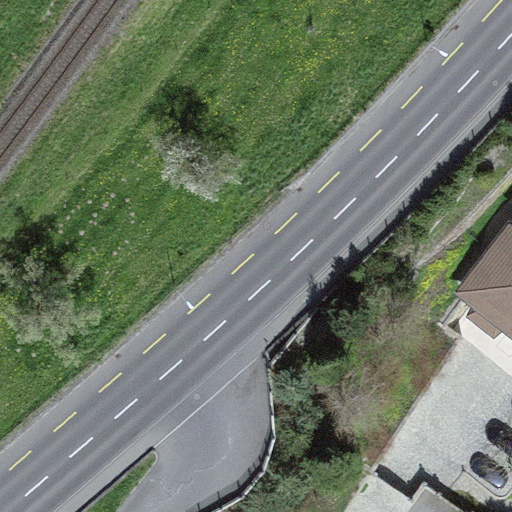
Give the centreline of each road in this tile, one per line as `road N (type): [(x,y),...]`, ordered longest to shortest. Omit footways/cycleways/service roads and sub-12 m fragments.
road 1 (primary): [(511,23),(308,230),(169,353)]
road 2 (primary): [(169,353),(0,505)]
road 3 (residential): [(169,353),(210,414),(215,442),(203,475),(158,511)]
road 4 (residential): [(428,511),(463,460),(511,423)]
